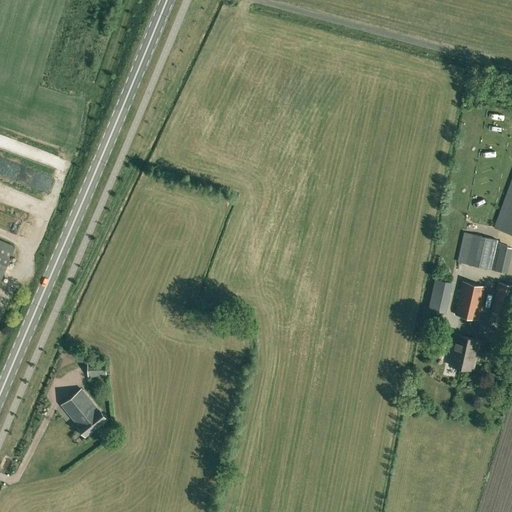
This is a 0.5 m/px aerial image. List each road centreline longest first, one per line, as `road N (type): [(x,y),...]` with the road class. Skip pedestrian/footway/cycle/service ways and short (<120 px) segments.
road 1 (primary): [(0,393),(166,0)]
road 2 (unclassified): [(511,69),(257,0)]
